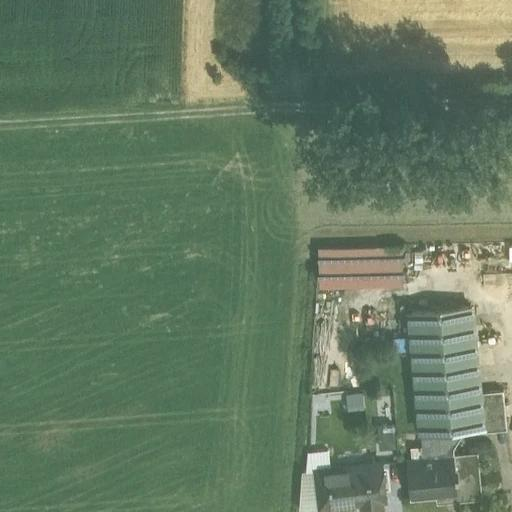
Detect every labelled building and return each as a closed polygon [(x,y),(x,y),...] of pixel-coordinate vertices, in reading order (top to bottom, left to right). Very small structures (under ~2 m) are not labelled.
[(315,284),(401,283),(400,243),(314,245),(315,284)] [(500,271),(468,274),(470,300),(503,297),(500,271)] [(471,304),(410,310),(422,432),(423,432),(449,430),(482,426),(482,427),(507,425),(504,398),(480,400),(471,304)] [(394,424),(379,425),(381,448),(395,447),(394,424)] [(449,430),(423,432),(425,458),(451,455),(449,430)] [(425,458),(408,459),(411,498),(412,498),(412,496),(438,493),(439,501),(441,501),(441,498),(452,497),(453,500),(481,498),(477,453),(451,455),(425,458)] [(383,462),(316,470),(319,497),(323,496),(324,506),(323,508),(324,509),(325,507),(362,503),(362,511),(369,511),(383,510),(382,501),(387,500),(383,462)]
